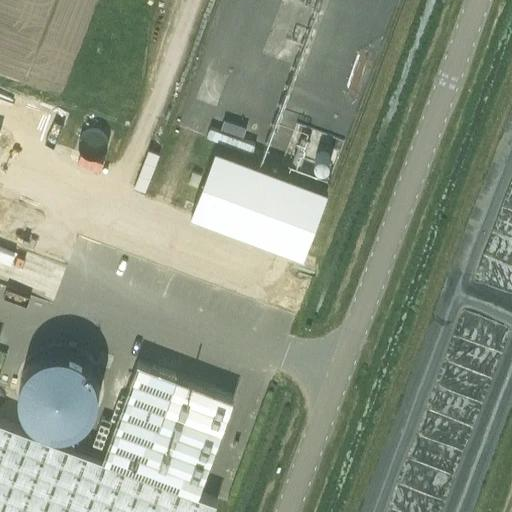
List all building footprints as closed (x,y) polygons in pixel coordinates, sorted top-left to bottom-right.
[(304,124),(286,167),(311,177),(313,172),(328,178),(343,140),(304,124)] [(300,255),(326,190),(215,147),(190,212),(300,255)] [(68,356),(70,384),(54,385),(53,375),(42,376),(43,395),(46,398),(39,407),(53,419),(59,419),(67,408),(67,400),(74,391),(93,390),(98,384),(97,364),(76,347),(68,356)] [(102,455),(198,491),(234,395),(138,360),(102,455)] [(0,511),(211,511),(217,498),(198,491),(102,455),(0,417),(0,511)]
